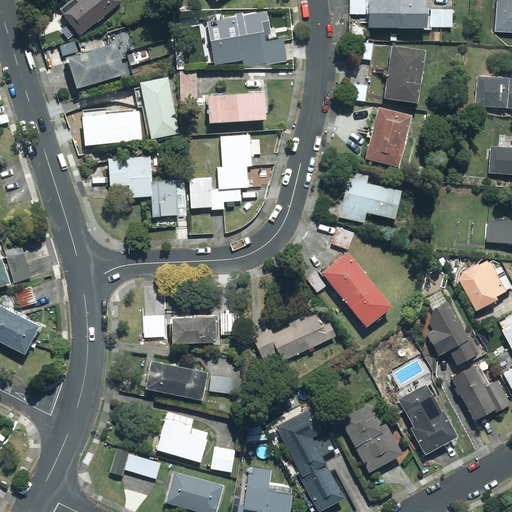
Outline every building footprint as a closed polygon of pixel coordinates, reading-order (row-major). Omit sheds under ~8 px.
[(78,38),(121,3),(118,0),(76,0),(58,15),(78,38)] [(367,2),(367,0),(348,0),(348,15),(367,16),(367,2)] [(424,4),(422,3),(422,0),(410,0),(411,3),(367,2),(367,16),(366,31),(423,32),(424,4)] [(511,0),(494,0),(494,32),(506,32),(506,34),(511,34),(511,0)] [(262,9),(219,20),(231,68),(241,66),(242,68),(262,63),(263,68),(287,62),(282,41),(271,44),(262,9)] [(452,10),(430,10),(429,28),(452,28),(452,10)] [(58,46),(60,57),(77,53),(75,42),(58,46)] [(371,61),(373,43),(354,42),(353,59),(371,61)] [(114,46),(63,60),(73,93),(123,79),(114,46)] [(422,53),(390,49),(382,102),(413,107),(422,53)] [(502,109),(502,112),(511,112),(511,80),(509,81),(510,78),(477,76),(476,103),(480,103),(480,108),(502,109)] [(140,83),(152,139),(181,133),(168,77),(140,83)] [(366,85),(348,83),(346,101),(365,103),(366,85)] [(223,95),(203,96),(205,126),(265,122),(263,95),(223,98),(223,95)] [(82,116),(84,143),(139,138),(137,111),(82,116)] [(396,171),(409,119),(376,111),(363,163),(396,171)] [(251,168),(249,135),(219,136),(221,168),(217,168),(218,188),(212,188),(212,177),(188,179),(189,210),(210,208),(210,212),(224,211),(224,203),(241,202),(240,189),(247,188),(246,168),(251,168)] [(511,149),(495,149),(493,176),(511,177),(511,149)] [(149,159),(107,160),(108,188),(128,188),(129,198),(149,197),(150,197),(150,213),(153,213),(153,219),(187,219),(187,188),(176,188),(175,182),(149,183),(149,159)] [(367,176),(349,172),(338,218),(364,224),(366,215),(393,221),(400,193),(365,185),(367,176)] [(511,222),(487,220),(485,242),(511,244),(511,222)] [(354,235),(337,229),(331,246),(348,252),(354,235)] [(21,245),(4,251),(14,285),(32,280),(21,245)] [(390,310),(345,255),(320,276),(365,330),(390,310)] [(477,265),(455,276),(474,313),(495,302),(493,300),(511,290),(500,267),(494,270),(488,259),(477,265)] [(327,288),(314,271),(303,279),(316,296),(327,288)] [(468,341),(448,303),(416,320),(436,360),(447,354),(454,367),(474,357),(466,342),(468,341)] [(0,305),(0,340),(25,354),(39,326),(0,305)] [(314,351),(312,348),(334,338),(325,320),(319,323),(314,314),(271,335),(269,329),(251,338),(262,361),(274,355),(278,364),(307,350),(308,353),(314,351)] [(239,315),(220,315),(220,334),(239,335),(239,315)] [(165,318),(143,317),(142,337),(164,338),(165,318)] [(213,321),(169,320),(168,345),(213,345),(213,321)] [(511,325),(500,333),(511,354),(511,369),(501,375),(511,396),(511,395),(511,325)] [(149,364),(146,376),(142,375),(139,386),(144,387),(143,392),(201,403),(206,375),(149,364)] [(483,389),(470,367),(446,380),(457,398),(459,397),(474,424),(495,412),(509,405),(497,382),(483,389)] [(239,379),(210,376),(208,393),(237,395),(239,379)] [(426,386),(398,400),(412,429),(408,431),(422,459),(457,441),(442,411),(439,412),(426,386)] [(366,406),(338,420),(368,475),(401,457),(383,425),(378,428),(366,406)] [(194,416),(166,410),(157,453),(201,463),(206,440),(189,436),(191,429),(194,416)] [(277,431),(290,459),(282,463),(290,480),(299,476),(315,511),(322,511),(343,502),(322,459),(336,452),(325,431),(322,432),(313,414),(277,431)] [(234,450),(210,447),(207,470),(230,473),(234,450)] [(160,464),(127,455),(123,472),(156,481),(160,464)] [(251,476),(246,476),(244,507),(234,507),(233,511),(290,511),(292,484),(280,484),(280,487),(269,486),(270,470),(252,469),(251,476)] [(217,511),(223,489),(169,474),(161,505),(186,511),(217,511)]
